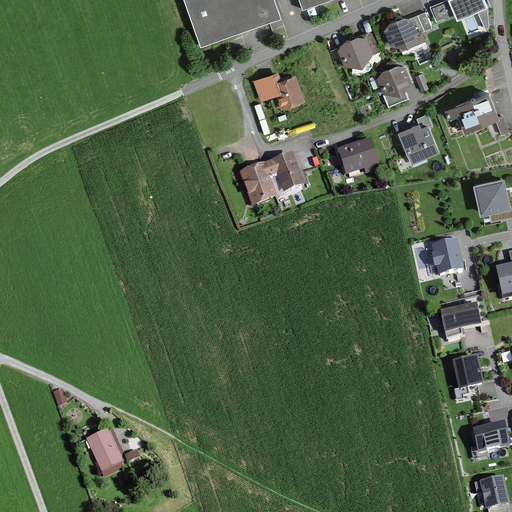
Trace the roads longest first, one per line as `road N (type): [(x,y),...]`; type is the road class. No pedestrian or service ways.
road 1 (unclassified): [(399,0),(61,143),(0,183)]
road 2 (residential): [(503,46),(419,103),(346,132)]
